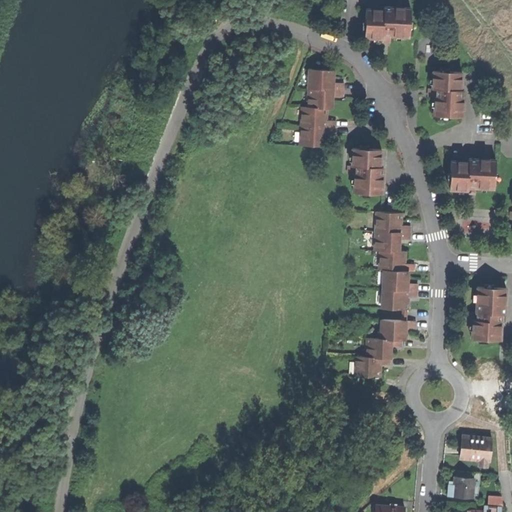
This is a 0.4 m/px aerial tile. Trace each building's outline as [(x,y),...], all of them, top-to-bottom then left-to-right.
[(382,40),(391,40),(391,36),(409,37),(410,7),(384,7),(384,9),(366,9),(365,38),(382,38),(382,40)] [(308,88),(343,89),(343,82),(333,82),(334,77),(334,70),(308,69),(308,88)] [(463,116),(464,89),(461,89),(462,72),(434,71),(433,88),(431,88),(430,97),(435,97),(434,115),(463,116)] [(343,89),(308,88),(307,108),(327,108),(332,108),(332,102),(333,96),(343,96),(343,89)] [(336,120),(327,120),(327,114),(327,108),(307,108),(301,108),(300,126),(336,127),(336,120)] [(326,134),(335,134),(336,127),(300,126),(300,146),(325,146),(325,139),(326,134)] [(353,192),(382,194),(383,173),(383,167),(380,167),(381,149),(353,147),(352,165),(351,165),(350,174),(354,174),(353,192)] [(467,191),(476,191),(476,187),(494,188),(495,159),(469,158),(469,161),(451,161),(450,189),(467,190),(467,191)] [(375,231),(410,232),(411,226),(401,225),(401,222),(401,213),(376,212),(375,231)] [(375,250),(380,250),(399,251),(400,241),(400,240),(410,240),(410,232),(375,231),(375,250)] [(383,270),(408,271),(414,271),(414,264),(405,263),(405,261),(405,251),(399,251),(380,250),(379,270),(383,270)] [(408,281),(408,271),(383,270),(382,289),(417,290),(417,284),(408,283),(408,281)] [(471,339),(500,340),(500,321),(501,314),(505,314),(506,288),(477,287),(476,312),(472,312),(472,320),(471,339)] [(409,299),(409,297),(417,297),(417,290),(382,289),(382,308),(401,309),(406,309),(408,309),(409,299)] [(380,339),(402,340),(404,340),(405,330),(405,328),(415,328),(416,320),(406,320),(401,320),(380,319),(380,339)] [(366,338),(365,357),(390,358),(391,348),(391,346),(401,347),(402,340),(380,339),(366,338)] [(390,358),(365,357),(355,357),(354,376),(379,377),(380,367),(380,365),(390,365),(390,358)] [(487,466),(487,460),(490,460),(492,437),(461,435),(461,445),(460,458),(479,459),(479,466),(487,466)] [(477,495),(479,472),(455,470),(455,478),(449,477),(448,490),(447,496),(472,498),(472,495),(477,495)] [(487,496),(486,504),(500,505),(501,497),(487,496)] [(376,505),(375,511),(403,511),(404,507),(396,506),(397,503),(390,503),(390,506),(376,505)]
